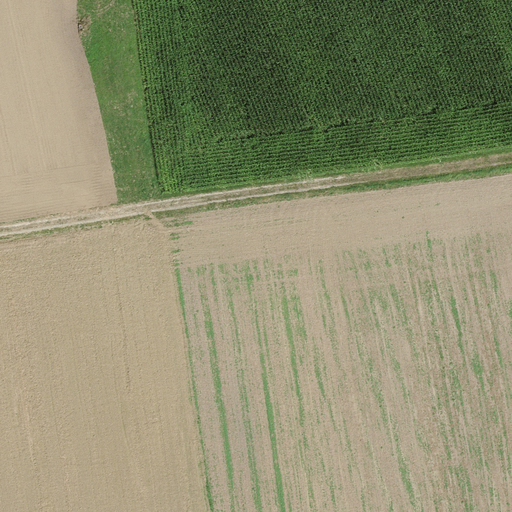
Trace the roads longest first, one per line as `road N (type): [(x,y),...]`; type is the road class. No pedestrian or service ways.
road 1 (track): [(462,165),(207,197)]
road 2 (track): [(0,230),(207,197)]
